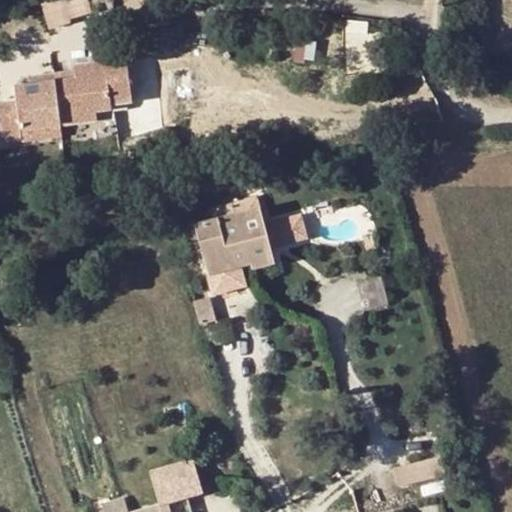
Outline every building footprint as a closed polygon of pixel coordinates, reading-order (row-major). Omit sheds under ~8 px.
[(369,22),(368,33),(387,34),(388,24),(369,22)] [(0,102),(0,137),(1,144),(21,142),(19,130),(58,125),(58,117),(95,112),(110,111),(109,104),(129,102),(124,58),(71,64),(72,70),(72,79),(25,83),(13,84),(15,101),(0,102)] [(72,70),(24,75),(25,83),(72,79),(72,70)] [(58,117),(58,125),(97,120),(95,112),(58,117)] [(19,130),(21,142),(60,137),(58,125),(19,130)] [(194,224),(206,274),(236,266),(250,263),(251,267),(260,265),(256,249),(292,241),(287,220),(251,228),(248,211),(194,224)] [(242,288),(236,266),(206,274),(211,296),(242,288)] [(398,483),(444,476),(441,457),(395,464),(398,483)] [(181,462),(143,476),(153,506),(158,507),(192,494),(181,462)] [(158,507),(153,506),(136,511),(128,511),(123,497),(97,504),(100,511),(158,511),(159,511),(158,507)]
